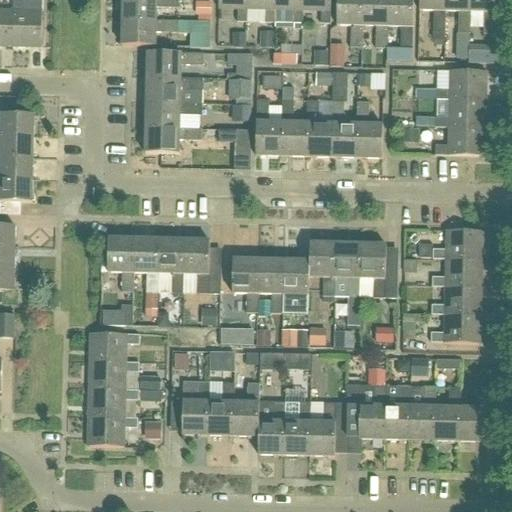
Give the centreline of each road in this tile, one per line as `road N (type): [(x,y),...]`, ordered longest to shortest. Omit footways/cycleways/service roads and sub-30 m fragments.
road 1 (residential): [(511,194),(92,188),(92,88),(0,87)]
road 2 (residential): [(494,511),(51,500),(19,445),(0,444)]
